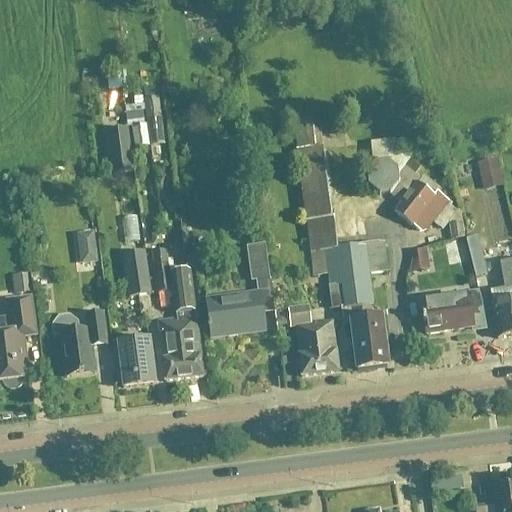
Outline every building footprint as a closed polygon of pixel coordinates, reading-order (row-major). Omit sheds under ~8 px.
[(144,121),(148,150),(163,148),(159,119),(144,121)] [(148,150),(144,128),(130,129),(133,152),(148,150)] [(133,176),(128,132),(109,134),(114,178),(133,176)] [(387,197),(400,208),(416,188),(420,183),(402,170),(412,159),(392,142),(369,145),(372,169),(365,177),(366,190),(377,198),(387,197)] [(324,253),(336,252),(324,150),(297,153),(312,279),(327,278),(324,253)] [(475,166),(478,178),(498,174),(495,161),(475,166)] [(433,201),(416,188),(400,208),(394,216),(411,229),(433,201)] [(441,233),(455,215),(449,210),(450,208),(436,197),(433,201),(411,229),(418,234),(426,233),(432,225),(441,233)] [(83,240),(86,268),(101,266),(98,238),(83,240)] [(342,312),(368,309),(371,308),(368,277),(386,275),(382,246),(336,252),(324,253),(327,278),(328,290),(339,288),(342,310),(342,312)] [(260,298),(271,297),(265,248),(246,250),(248,270),(253,269),(257,299),(206,305),(209,328),(207,328),(207,332),(209,332),(211,342),(265,335),(260,298)] [(171,294),(166,260),(165,253),(149,255),(155,297),(171,294)] [(407,275),(408,277),(428,273),(424,253),(412,255),(407,275)] [(120,257),(126,301),(150,298),(143,254),(120,257)] [(511,263),(499,266),(505,306),(491,308),(497,342),(511,339),(511,263)] [(171,278),(177,324),(183,384),(203,382),(196,322),(195,322),(189,275),(171,278)] [(426,337),(473,331),(468,299),(421,306),(426,337)] [(21,390),(22,385),(25,384),(21,354),(25,353),(23,342),(35,340),(30,302),(6,305),(10,337),(0,338),(0,387),(2,387),(5,392),(10,395),(16,394),(21,390)] [(342,312),(342,310),(340,311),(342,327),(350,326),(356,374),(387,371),(381,321),(370,323),(368,309),(342,312)] [(301,381),(320,379),(313,327),(310,328),(308,310),(288,313),(290,332),(295,331),(301,381)] [(52,340),(59,339),(65,383),(94,378),(90,351),(105,349),(101,318),(84,320),(86,334),(76,336),(75,327),(67,322),(57,323),(51,331),(52,340)] [(165,386),(183,384),(177,324),(158,326),(165,386)] [(313,327),(320,379),(338,377),(332,325),(313,327)] [(155,387),(149,343),(118,347),(123,391),(155,387)] [(511,511),(511,489),(493,493),(495,511),(511,511)]
